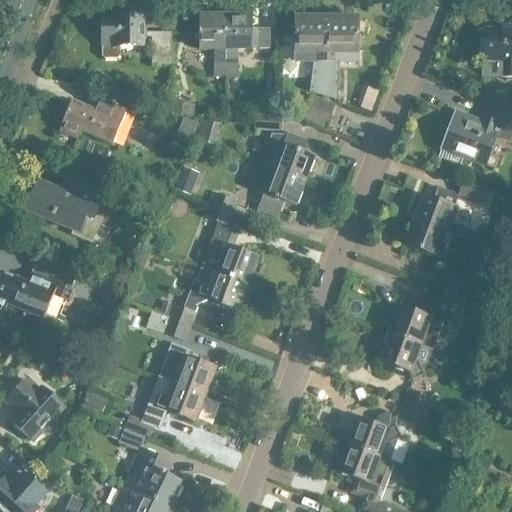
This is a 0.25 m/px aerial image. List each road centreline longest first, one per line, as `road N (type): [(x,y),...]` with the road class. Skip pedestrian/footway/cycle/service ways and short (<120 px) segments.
road 1 (residential): [(245,511),(432,0)]
road 2 (residential): [(0,156),(63,0)]
